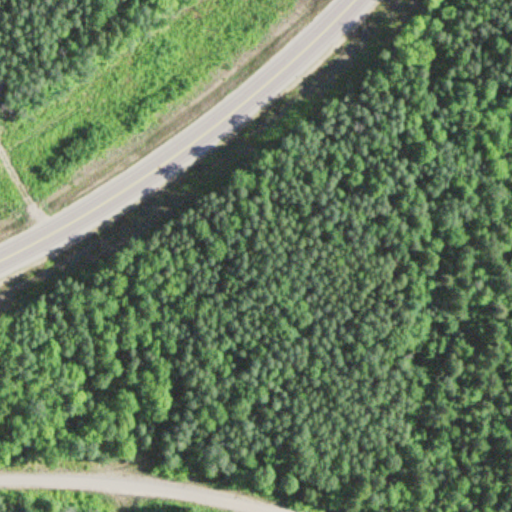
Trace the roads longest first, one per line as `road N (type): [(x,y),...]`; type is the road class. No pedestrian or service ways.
road 1 (secondary): [(345,0),(283,59),(134,170),(0,247)]
road 2 (residential): [(292,511),(130,478),(0,471)]
